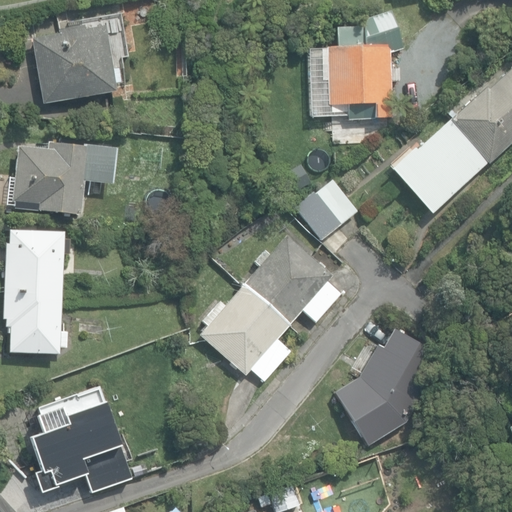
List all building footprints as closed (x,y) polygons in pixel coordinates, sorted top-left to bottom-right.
[(346,118),(391,119),(388,55),(401,48),(389,10),(359,21),(358,25),(332,25),(334,48),(326,49),(328,107),(346,106),(346,118)] [(30,38),(41,103),(114,91),(113,83),(119,82),(116,67),(110,68),(103,26),(83,29),(82,25),(57,30),(58,33),(30,38)] [(387,168),(429,216),(511,142),(511,64),(417,148),(414,144),(387,168)] [(68,121),(69,132),(88,132),(88,121),(68,121)] [(29,213),(79,217),(82,183),(110,185),(114,147),(47,140),(46,150),(18,147),(13,202),(30,204),(29,213)] [(314,181),(338,165),(332,156),(308,172),(314,181)] [(295,207),(320,239),(356,211),(331,179),(295,207)] [(2,287),(60,289),(61,254),(66,254),(67,239),(62,238),(62,231),(8,228),(7,242),(4,242),(2,287)] [(331,276),(285,235),(268,254),(263,250),(253,261),(257,266),(241,284),(288,325),(300,311),(314,322),(341,292),(327,280),(331,276)] [(423,281),(441,300),(462,281),(444,262),(423,281)] [(288,325),(241,284),(223,305),(218,300),(201,320),(206,325),(197,334),(229,362),(227,364),(234,370),(236,368),(244,375),(248,369),(263,382),(290,351),(276,338),(288,325)] [(58,331),(60,289),(2,287),(1,318),(3,319),(3,326),(8,327),(7,351),(57,353),(57,347),(63,347),(64,332),(58,331)] [(330,391),(365,447),(403,423),(439,357),(390,330),(380,347),(375,344),(358,376),(330,391)] [(129,479),(94,386),(38,407),(40,412),(32,415),(37,428),(25,433),(37,466),(29,469),(38,491),(82,474),(90,494),(129,479)] [(267,491),(272,511),(276,511),(298,506),(292,484),(267,491)]
